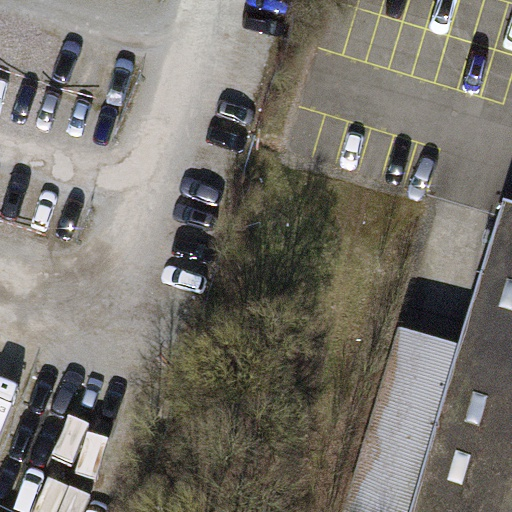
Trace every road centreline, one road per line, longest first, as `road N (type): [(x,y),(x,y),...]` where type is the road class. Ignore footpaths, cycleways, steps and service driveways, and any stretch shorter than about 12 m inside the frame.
road 1 (unknown): [(511,105),(472,111),(327,73)]
road 2 (unknown): [(159,214),(0,160)]
road 3 (unknown): [(191,51),(159,214)]
road 4 (unknown): [(0,280),(123,325)]
